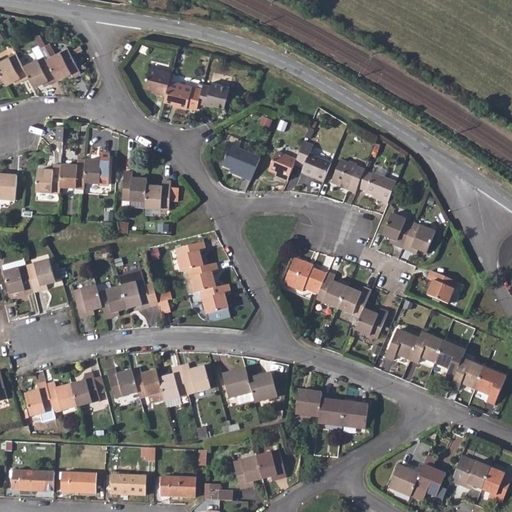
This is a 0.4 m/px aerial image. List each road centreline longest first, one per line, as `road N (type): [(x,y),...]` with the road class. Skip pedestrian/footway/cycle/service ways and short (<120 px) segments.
road 1 (residential): [(98,14),(262,53),(480,182)]
road 2 (residential): [(278,337),(83,348),(0,339)]
road 3 (residential): [(425,404),(292,354),(278,337)]
road 4 (residential): [(222,211),(173,145),(124,109)]
road 5 (residential): [(278,337),(222,211)]
road 6 (residential): [(480,182),(480,229),(511,309)]
road 7 (residential): [(124,109),(44,109),(0,131)]
